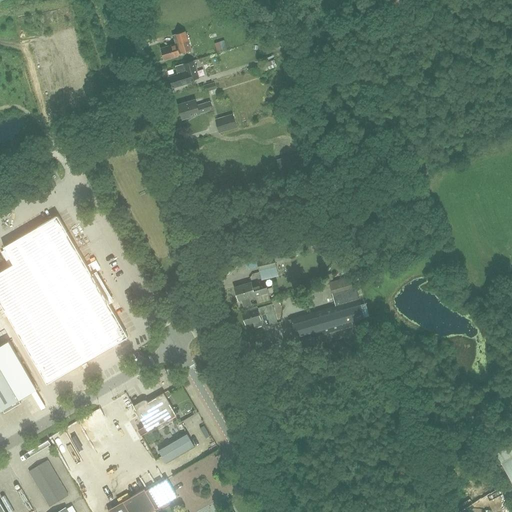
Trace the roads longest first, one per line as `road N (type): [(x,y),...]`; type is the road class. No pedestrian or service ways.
road 1 (unclassified): [(175,346),(218,312),(124,0)]
road 2 (unclassified): [(175,346),(58,147)]
road 3 (unclassified): [(0,448),(175,346)]
road 4 (unclassified): [(272,511),(175,346)]
